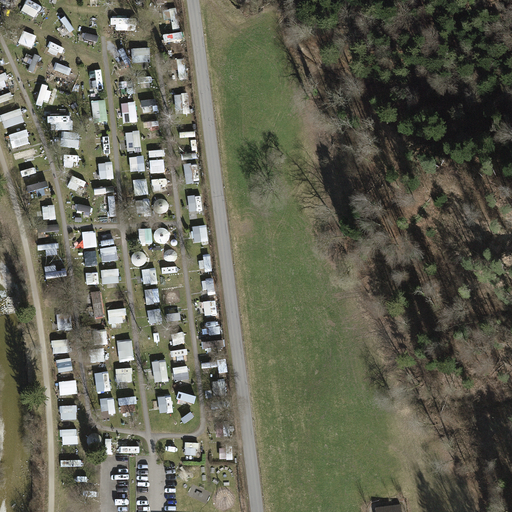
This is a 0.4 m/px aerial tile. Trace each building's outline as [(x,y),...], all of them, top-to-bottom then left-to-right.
[(0,0),(0,1),(12,10),(18,0),(0,0)] [(35,2),(31,11),(42,16),(46,7),(35,2)] [(170,10),(174,31),(182,29),(178,9),(170,10)] [(117,19),(111,19),(111,25),(116,25),(116,31),(128,31),(128,25),(134,25),(134,18),(128,18),(128,16),(117,16),(117,19)] [(23,31),(18,43),(32,48),(37,37),(23,31)] [(169,34),(170,48),(180,47),(179,33),(169,34)] [(52,42),(47,53),(59,58),(63,48),(52,42)] [(150,48),(131,49),(132,63),(151,62),(150,48)] [(41,59),(26,53),(22,65),(36,71),(41,59)] [(130,56),(117,57),(118,73),(131,72),(130,56)] [(176,59),(179,78),(186,78),(184,59),(176,59)] [(48,64),(44,76),(50,79),(51,76),(68,82),(67,83),(73,85),(77,74),(72,72),(73,68),(55,62),(54,66),(48,64)] [(102,73),(89,75),(91,93),(105,92),(102,73)] [(0,88),(8,86),(5,74),(0,75),(0,88)] [(0,103),(14,98),(12,92),(0,96),(0,103)] [(58,98),(55,104),(75,111),(80,98),(63,92),(61,99),(58,98)] [(183,115),(190,115),(188,94),(181,94),(182,95),(174,96),(176,111),(183,110),(183,115)] [(158,99),(141,103),(143,109),(160,105),(158,99)] [(105,100),(91,102),(94,124),(108,122),(105,100)] [(136,103),(121,104),(123,123),(137,121),(136,103)] [(21,109),(0,116),(5,129),(25,123),(21,109)] [(158,120),(144,121),(145,134),(159,133),(158,120)] [(179,123),(181,144),(194,142),(192,122),(179,123)] [(27,130),(9,136),(13,149),(31,144),(27,130)] [(138,131),(126,133),(128,152),(140,151),(138,131)] [(59,144),(74,149),(78,137),(63,132),(59,144)] [(96,138),(98,157),(111,155),(109,137),(96,138)] [(162,140),(148,142),(150,154),(163,153),(162,140)] [(145,158),(132,158),(133,171),(145,170),(145,158)] [(164,160),(150,161),(152,174),(165,172),(164,160)] [(99,164),(101,180),(114,178),(112,162),(99,164)] [(146,179),(134,180),(136,197),(148,196),(146,179)] [(43,185),(23,188),(24,196),(29,195),(29,198),(40,197),(40,194),(44,193),(43,185)] [(116,205),(114,190),(102,192),(103,204),(109,203),(109,206),(116,205)] [(191,207),(191,211),(205,209),(203,195),(190,197),(190,200),(186,200),(187,207),(191,207)] [(170,198),(156,199),(157,216),(171,215),(170,198)] [(149,200),(136,201),(137,218),(151,217),(149,200)] [(51,206),(33,209),(35,221),(52,218),(51,206)] [(59,236),(57,224),(40,227),(42,239),(59,236)] [(195,241),(207,239),(205,229),(193,231),(195,241)] [(152,230),(138,230),(139,247),(153,246),(152,230)] [(172,230),(159,230),(159,241),(172,241),(172,230)] [(95,232),(82,233),(84,250),(97,248),(95,232)] [(58,246),(46,247),(46,258),(58,258),(58,246)] [(119,262),(118,248),(102,249),(103,263),(119,262)] [(98,252),(84,255),(86,265),(100,263),(98,252)] [(202,256),(204,274),(211,274),(209,255),(202,256)] [(177,267),(163,267),(164,279),(178,279),(177,267)] [(155,268),(142,270),(145,286),(158,284),(155,268)] [(119,269),(101,271),(102,285),(120,283),(119,269)] [(87,271),(88,283),(100,283),(99,270),(87,271)] [(64,281),(46,282),(48,294),(65,292),(64,281)] [(207,295),(207,298),(213,297),(212,282),(205,283),(206,286),(200,287),(201,296),(207,295)] [(178,287),(166,288),(167,294),(169,299),(178,298),(179,292),(178,287)] [(158,289),(146,290),(147,305),(160,303),(158,289)] [(110,291),(111,302),(122,301),(121,290),(110,291)] [(104,308),(103,291),(87,292),(88,309),(104,308)] [(199,311),(202,315),(214,314),(213,301),(201,302),(198,307),(195,308),(195,311),(199,311)] [(180,307),(167,308),(168,322),(170,321),(171,327),(179,326),(178,321),(181,320),(180,307)] [(126,309),(108,311),(109,325),(111,325),(112,329),(121,328),(121,323),(123,323),(123,316),(127,316),(126,309)] [(161,311),(153,311),(153,313),(149,313),(149,324),(153,323),(153,327),(162,326),(161,311)] [(57,314),(58,331),(72,330),(71,313),(57,314)] [(204,322),(205,335),(217,334),(216,321),(204,322)] [(96,346),(108,345),(106,330),(95,331),(96,346)] [(184,332),(172,334),(174,344),(186,342),(184,332)] [(161,333),(149,334),(150,345),(161,345),(161,333)] [(120,361),(135,360),(134,339),(119,340),(120,361)] [(68,340),(52,341),(53,355),(69,354),(68,340)] [(210,352),(222,351),(221,340),(209,341),(210,352)] [(95,351),(96,364),(110,363),(109,350),(95,351)] [(174,363),(189,362),(188,351),(174,351),(174,363)] [(71,358),(56,361),(58,373),(73,371),(71,358)] [(152,362),(155,383),(169,381),(166,360),(152,362)] [(208,362),(209,377),(222,376),(221,361),(208,362)] [(187,367),(173,369),(175,382),(189,380),(187,367)] [(115,369),(116,382),(133,381),(132,368),(115,369)] [(112,390),(109,370),(103,371),(106,391),(112,390)] [(76,381),(59,382),(60,396),(77,394),(76,381)] [(212,383),(212,395),(225,394),(224,382),(212,383)] [(161,413),(174,412),(173,395),(160,396),(161,413)] [(133,398),(120,400),(121,413),(135,412),(133,398)] [(114,399),(101,400),(103,416),(116,415),(114,399)] [(77,406),(60,407),(61,420),(77,420),(77,406)] [(182,412),(183,423),(194,422),(193,410),(182,412)] [(78,441),(65,442),(66,454),(78,453),(78,441)] [(200,444),(185,443),(185,455),(196,455),(197,449),(199,449),(200,444)] [(227,460),(233,460),(233,444),(227,444),(227,448),(220,448),(220,459),(227,459),(227,460)]
